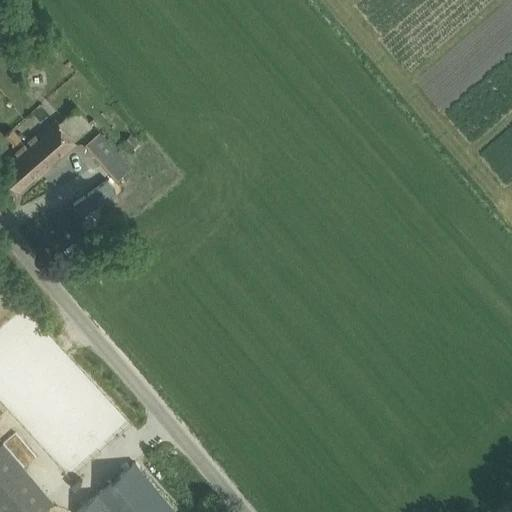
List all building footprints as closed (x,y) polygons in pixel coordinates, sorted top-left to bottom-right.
[(21,190),(75,143),(55,120),(1,167),(21,190)] [(12,144),(21,137),(14,128),(5,135),(12,144)] [(126,162),(116,151),(101,165),(111,175),(126,162)] [(0,505),(5,511),(41,511),(52,503),(2,443),(0,444),(0,505)] [(176,511),(134,461),(97,492),(75,511),(76,511),(176,511)]
